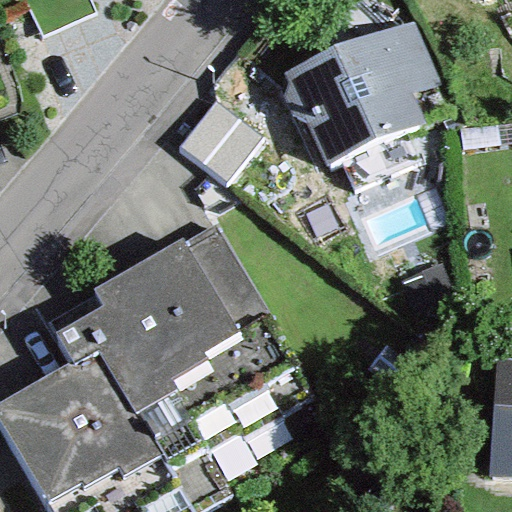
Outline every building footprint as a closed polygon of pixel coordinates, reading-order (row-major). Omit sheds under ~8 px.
[(27,0),(41,32),(95,8),(91,0),(27,0)] [(411,32),(382,46),(405,99),(436,85),(411,32)] [(300,121),(312,124),(332,171),(420,133),(405,99),(382,46),(381,44),(293,82),(298,92),(292,102),(300,121)] [(210,511),(233,499),(209,457),(243,437),(248,445),(286,423),(283,419),(314,400),(216,232),(97,301),(106,317),(58,344),(74,372),(0,415),(0,426),(50,511),(210,511)] [(511,440),(511,368),(499,368),(496,440),(511,440)] [(494,480),(511,481),(511,440),(496,440),(494,480)]
